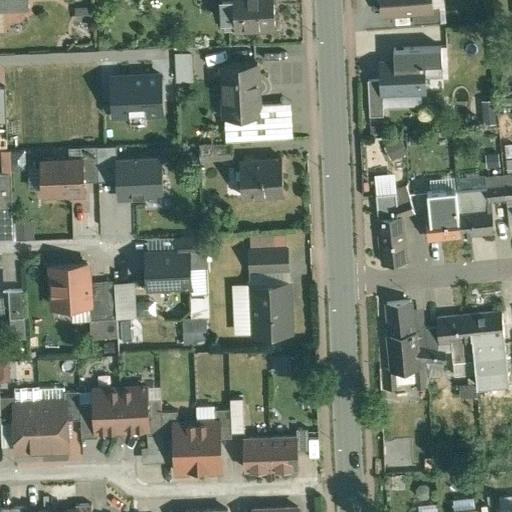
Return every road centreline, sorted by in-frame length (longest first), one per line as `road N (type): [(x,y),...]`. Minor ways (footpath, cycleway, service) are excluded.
road 1 (residential): [(0,477),(104,472),(134,491),(315,487)]
road 2 (tertiary): [(329,0),(343,285)]
road 3 (tertiary): [(343,285),(350,511)]
road 4 (residential): [(343,285),(511,269)]
road 5 (residential): [(0,248),(120,243)]
